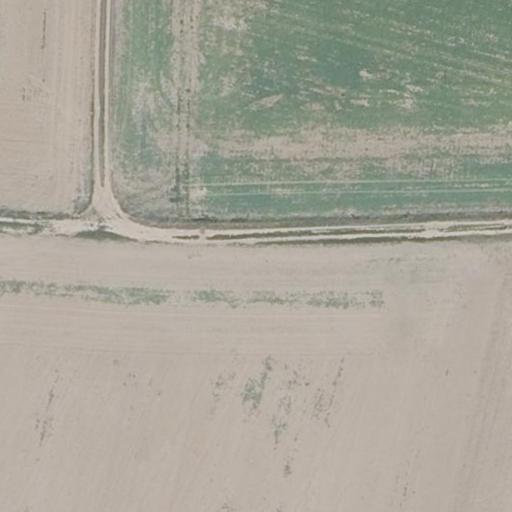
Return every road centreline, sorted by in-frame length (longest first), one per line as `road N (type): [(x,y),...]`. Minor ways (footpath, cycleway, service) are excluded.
road 1 (track): [(511,237),(0,226)]
road 2 (track): [(105,0),(98,234)]
